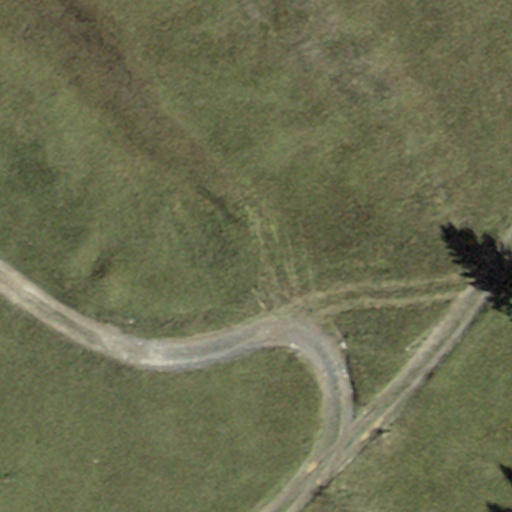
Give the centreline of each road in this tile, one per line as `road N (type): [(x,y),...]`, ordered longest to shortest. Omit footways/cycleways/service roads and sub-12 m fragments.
road 1 (track): [(336,449),(333,369),(267,340),(146,360),(0,293)]
road 2 (track): [(511,240),(477,299),(336,449)]
